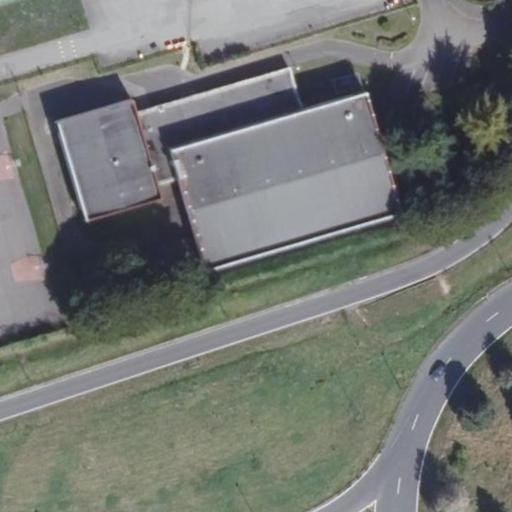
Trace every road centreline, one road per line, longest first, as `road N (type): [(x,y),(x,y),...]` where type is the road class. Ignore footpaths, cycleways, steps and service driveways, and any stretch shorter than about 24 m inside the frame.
road 1 (primary): [(511,206),(474,241),(413,273),(0,410)]
road 2 (primary): [(511,305),(487,320),(435,380),(404,453)]
